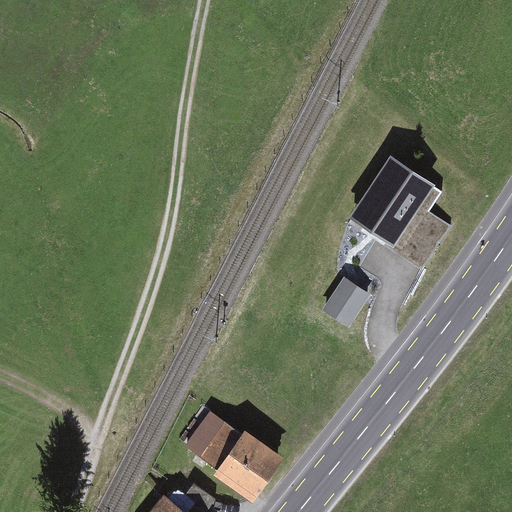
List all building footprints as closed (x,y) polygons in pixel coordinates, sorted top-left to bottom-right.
[(442,191),(390,156),(348,218),(422,269),(451,226),(429,211),(442,191)] [(371,295),(344,276),(322,309),(348,327),(371,295)] [(217,468),(242,433),(210,411),(185,446),(217,468)] [(254,503),(284,459),(244,430),(242,433),(217,468),(213,474),(254,503)] [(184,511),(163,495),(149,511),(184,511)]
